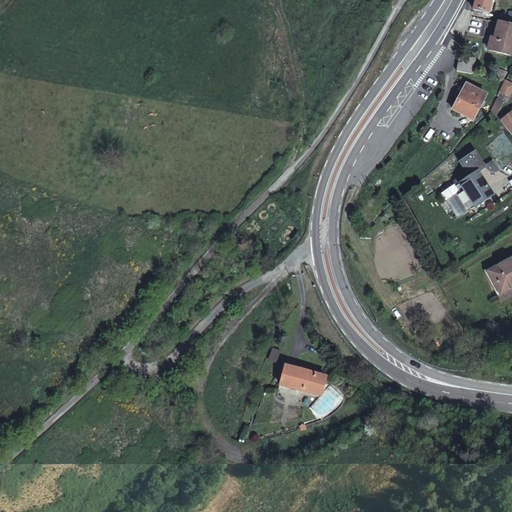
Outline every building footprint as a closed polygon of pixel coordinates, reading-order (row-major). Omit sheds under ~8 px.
[(475,0),(473,9),(488,13),(491,0),(475,0)] [(511,27),(509,26),(503,24),(499,23),(494,39),(494,40),(511,44),(511,27)] [(510,56),(511,51),(511,49),(511,44),(494,40),(494,39),(491,38),(488,50),(510,56)] [(474,61),(459,57),(456,73),(471,76),(474,61)] [(490,113),(500,117),(511,84),(511,83),(502,80),(490,113)] [(452,111),(470,120),(483,96),(464,86),(452,111)] [(511,112),(502,120),(511,132),(511,112)] [(476,173),(483,168),(473,153),(459,162),(470,177),(459,185),(475,206),(475,207),(492,195),(476,173)] [(497,171),(491,162),(483,168),(485,170),(488,172),(491,173),(493,173),(497,171)] [(475,206),(459,185),(458,183),(440,195),(457,219),(475,206)] [(511,256),(487,271),(501,294),(511,287),(511,256)] [(280,385),(321,395),(326,377),(285,366),(280,385)] [(310,407),(318,414),(323,419),(345,398),(331,385),(321,395),(310,407)]
